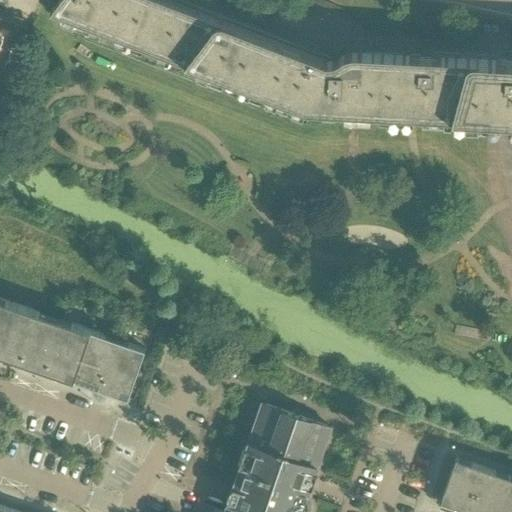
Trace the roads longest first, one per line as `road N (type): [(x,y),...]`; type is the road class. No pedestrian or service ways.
road 1 (unclassified): [(201,0),(297,37),(511,48)]
road 2 (residential): [(0,391),(161,447)]
road 3 (residential): [(128,511),(0,465)]
